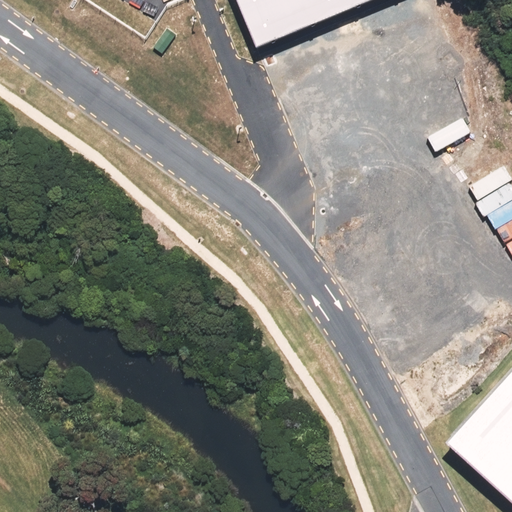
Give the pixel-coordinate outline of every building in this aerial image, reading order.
[(140,27),(160,0),(87,0),(108,17),(119,10),(140,27)] [(253,40),(270,3),(264,0),(211,0),(203,15),(253,40)] [(463,0),(312,0),(359,94),(480,35),(463,0)] [(113,34),(78,11),(67,27),(101,51),(113,34)] [(303,112),(254,84),(239,109),(288,138),(303,112)] [(511,371),(448,437),(511,498),(511,371)]
